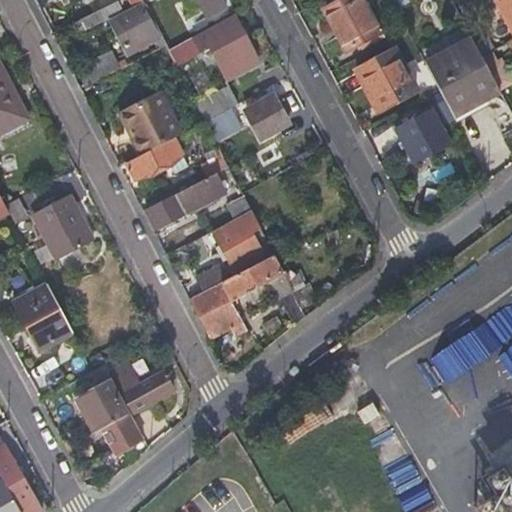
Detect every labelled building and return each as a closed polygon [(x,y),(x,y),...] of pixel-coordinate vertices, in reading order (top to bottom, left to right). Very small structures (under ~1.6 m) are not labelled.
[(225,8),(221,0),(197,0),(207,18),(225,8)] [(379,33),(361,0),(341,0),(322,10),(344,52),(379,33)] [(511,0),(494,0),(511,31),(511,0)] [(115,3),(75,24),(82,38),(104,26),(102,19),(119,11),(115,3)] [(126,53),(153,39),(159,36),(143,6),(110,22),(126,53)] [(258,62),(233,14),(193,36),(202,52),(209,49),(213,57),(218,55),(230,77),(258,62)] [(159,47),(166,43),(161,34),(159,36),(153,39),(159,47)] [(480,58),(470,39),(422,61),(438,90),(453,117),(499,94),(498,91),(480,58)] [(169,49),(177,65),(192,57),(184,41),(169,49)] [(511,82),(494,48),(480,58),(498,91),(511,83),(511,82)] [(78,72),(84,86),(120,67),(110,49),(93,58),(96,63),(78,72)] [(416,90),(394,51),(355,72),(376,111),(416,90)] [(0,135),(22,123),(5,93),(10,90),(0,70),(0,135)] [(230,107),(238,103),(229,87),(198,105),(206,120),(230,107)] [(173,138),(180,135),(157,93),(118,113),(140,155),(173,138)] [(288,123),(274,96),(246,110),(261,137),(288,123)] [(206,120),(217,142),(241,128),(230,107),(206,120)] [(450,146),(430,109),(393,129),(413,165),(450,146)] [(140,155),(126,163),(135,180),(165,164),(183,155),(173,138),(140,155)] [(215,172),(228,166),(218,144),(207,150),(211,158),(199,165),(205,177),(215,172)] [(186,162),(183,155),(165,164),(168,171),(186,162)] [(205,177),(174,194),(175,196),(145,212),(154,229),(225,191),(215,172),(205,177)] [(93,237),(68,191),(32,210),(56,256),(93,237)] [(0,218),(10,213),(6,206),(0,195),(0,218)] [(225,205),(231,218),(250,208),(244,195),(225,205)] [(27,218),(17,199),(6,206),(10,213),(15,224),(27,218)] [(253,230),(260,227),(259,226),(252,211),(212,232),(230,269),(260,254),(249,232),(253,230)] [(267,257),(273,253),(260,227),(253,230),(267,257)] [(292,324),(304,314),(273,253),(267,257),(226,279),(200,292),(186,299),(207,339),(232,326),(236,333),(247,328),(230,297),(262,281),(267,290),(273,286),(292,324)] [(193,279),(200,292),(226,279),(219,266),(193,279)] [(73,335),(63,316),(48,287),(14,304),(39,352),(73,335)] [(146,382),(132,360),(110,373),(130,411),(172,389),(163,372),(146,382)] [(98,431),(129,413),(111,379),(75,398),(94,433),(98,431)] [(98,431),(112,456),(142,438),(129,413),(98,431)] [(19,511),(38,511),(40,511),(4,444),(0,445),(0,477),(1,480),(19,511)] [(511,511),(511,457),(491,470),(499,482),(474,498),(482,511),(511,511)] [(0,511),(19,511),(1,480),(0,480),(0,511)]
